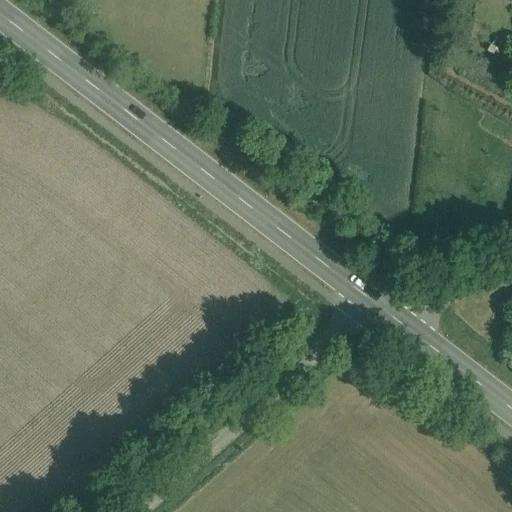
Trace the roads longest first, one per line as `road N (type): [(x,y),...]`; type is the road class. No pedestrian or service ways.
road 1 (primary): [(382,313),(0,18)]
road 2 (unclassified): [(154,511),(382,313)]
road 3 (primary): [(511,413),(382,313)]
road 4 (unclassified): [(511,266),(382,313)]
